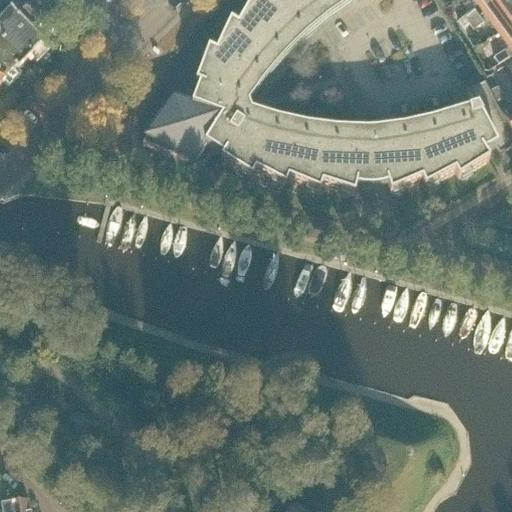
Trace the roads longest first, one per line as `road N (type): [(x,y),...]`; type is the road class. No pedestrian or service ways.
road 1 (unclassified): [(511,279),(30,149)]
road 2 (tertiary): [(30,149),(182,0)]
